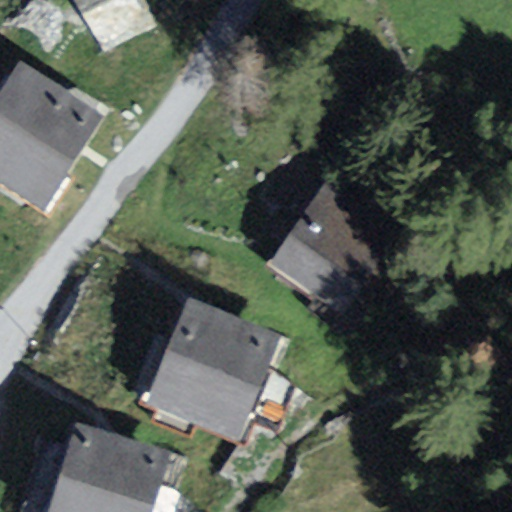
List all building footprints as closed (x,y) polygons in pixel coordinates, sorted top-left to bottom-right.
[(84,0),(100,41),(158,20),(150,0),(84,0)] [(104,125),(7,79),(0,92),(0,219),(42,242),(104,125)] [(416,208),(321,159),(257,267),(350,323),(416,208)] [(276,351),(164,308),(129,399),(240,442),(276,351)] [(143,511),(160,459),(47,422),(16,511),(143,511)]
